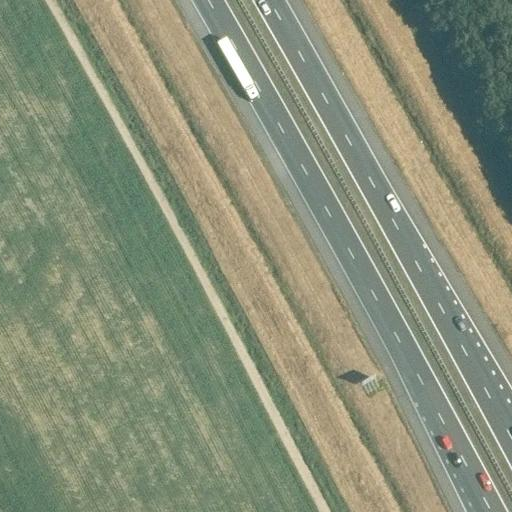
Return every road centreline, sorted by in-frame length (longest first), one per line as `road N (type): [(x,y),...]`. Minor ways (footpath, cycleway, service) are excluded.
road 1 (motorway): [(210,0),(489,511)]
road 2 (motorway): [(511,440),(273,0)]
